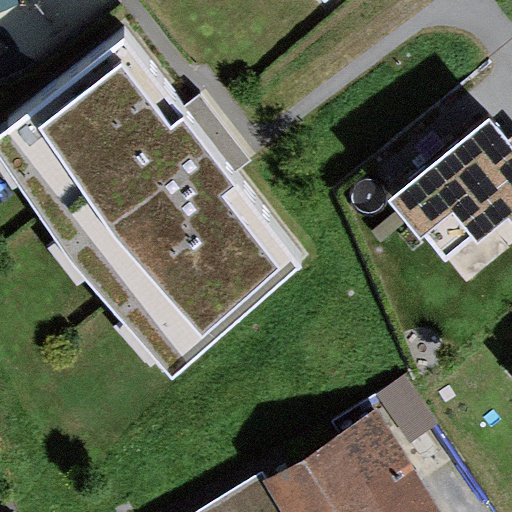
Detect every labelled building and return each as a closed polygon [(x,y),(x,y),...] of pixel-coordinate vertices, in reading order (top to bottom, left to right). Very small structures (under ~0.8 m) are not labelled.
[(198,303),(294,226),(141,37),(45,114),(198,303)] [(511,121),(490,92),(386,170),(446,249),(510,200),(511,202),(511,121)] [(407,376),(379,394),(411,443),(440,424),(407,376)] [(440,511),(379,413),(263,484),(280,511),(440,511)] [(280,511),(263,484),(257,474),(195,511),(280,511)]
